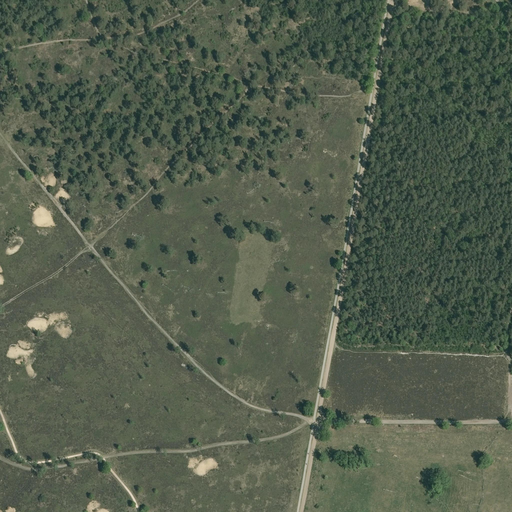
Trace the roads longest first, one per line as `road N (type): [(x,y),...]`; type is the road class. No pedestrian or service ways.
road 1 (track): [(0,135),(200,370),(254,406),(313,419)]
road 2 (track): [(319,420),(392,0)]
road 3 (track): [(319,420),(511,422)]
road 4 (track): [(385,9),(511,10)]
road 5 (track): [(503,422),(511,303)]
